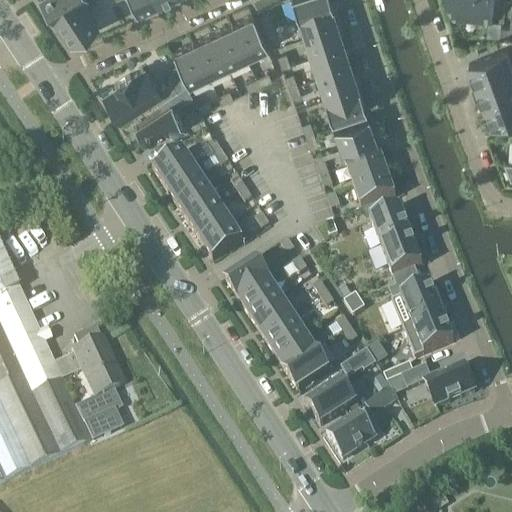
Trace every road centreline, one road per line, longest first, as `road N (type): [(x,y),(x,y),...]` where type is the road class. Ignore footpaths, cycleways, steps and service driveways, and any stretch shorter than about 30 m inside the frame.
road 1 (tertiary): [(327,507),(47,83)]
road 2 (residential): [(353,0),(500,410)]
road 3 (residential): [(511,203),(493,202),(423,0)]
road 4 (residential): [(327,507),(500,410)]
road 5 (residential): [(222,0),(47,83)]
